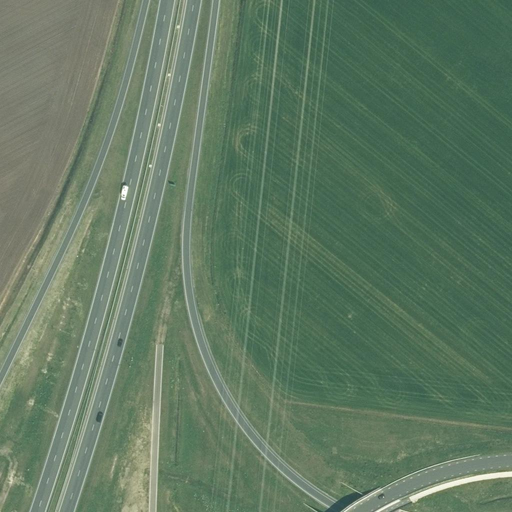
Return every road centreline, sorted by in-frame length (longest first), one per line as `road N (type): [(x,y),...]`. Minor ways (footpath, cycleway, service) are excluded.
road 1 (trunk): [(344,511),(310,491),(241,420),(206,359),(191,310),(187,214),(215,0)]
road 2 (trunk): [(167,0),(124,208),(37,511)]
road 3 (trunk): [(66,511),(153,203),(194,0)]
road 4 (trunk): [(146,0),(93,179),(0,379)]
road 5 (tertiary): [(386,496),(442,472),(511,460)]
